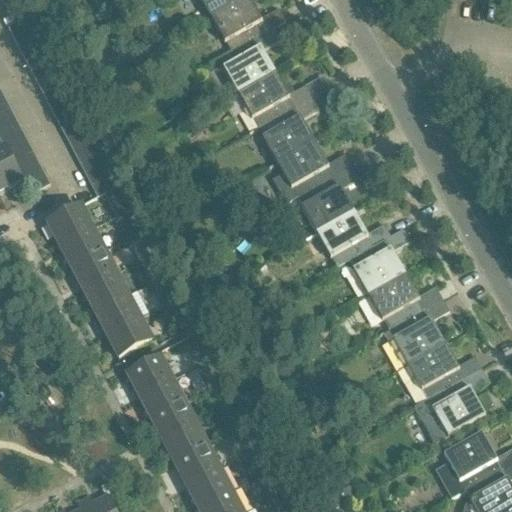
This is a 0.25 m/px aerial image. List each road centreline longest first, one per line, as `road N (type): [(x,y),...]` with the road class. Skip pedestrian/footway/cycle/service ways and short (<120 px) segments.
road 1 (residential): [(511,306),(392,86)]
road 2 (residential): [(511,60),(452,55),(392,86)]
